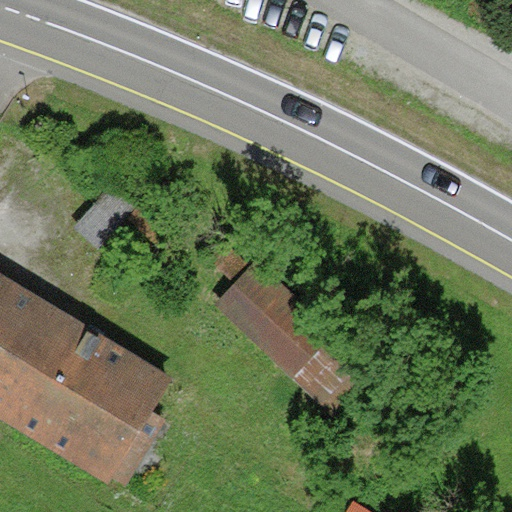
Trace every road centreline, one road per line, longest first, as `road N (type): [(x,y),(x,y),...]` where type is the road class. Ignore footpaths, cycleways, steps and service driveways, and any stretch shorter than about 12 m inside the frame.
road 1 (primary): [(0,11),(149,64),(511,240)]
road 2 (track): [(357,0),(511,92)]
